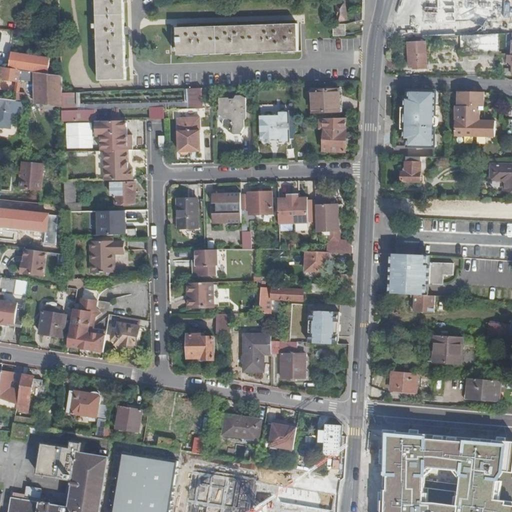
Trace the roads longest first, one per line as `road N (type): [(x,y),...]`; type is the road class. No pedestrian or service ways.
road 1 (secondary): [(368,170),(357,408)]
road 2 (unclassified): [(368,170),(158,174)]
road 3 (unclassified): [(161,380),(158,174)]
road 4 (unclassified): [(161,380),(357,408)]
road 5 (secondary): [(385,0),(373,58),(368,170)]
road 6 (unclassified): [(0,354),(161,380)]
road 7 (residential): [(511,421),(357,408)]
